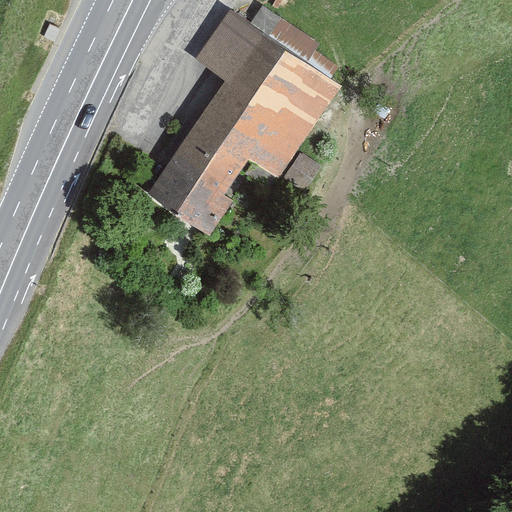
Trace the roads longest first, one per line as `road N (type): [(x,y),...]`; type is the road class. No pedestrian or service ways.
road 1 (tertiary): [(62,128),(161,0)]
road 2 (primary): [(62,128),(0,271)]
